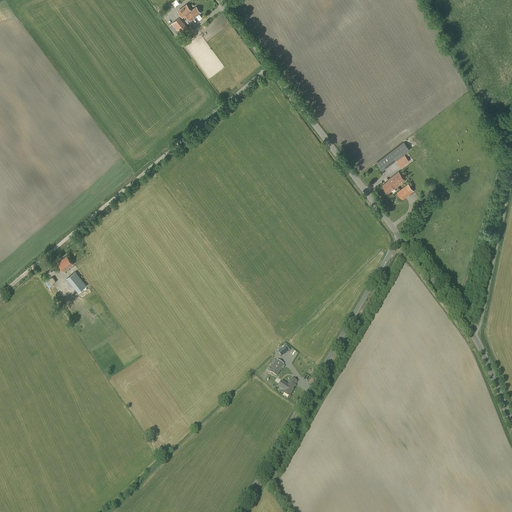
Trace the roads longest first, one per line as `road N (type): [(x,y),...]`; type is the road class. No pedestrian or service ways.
road 1 (unclassified): [(240,511),(399,237)]
road 2 (unclassified): [(32,268),(269,66)]
road 3 (tertiary): [(511,424),(473,335),(399,237)]
road 4 (tertiary): [(399,237),(269,66)]
